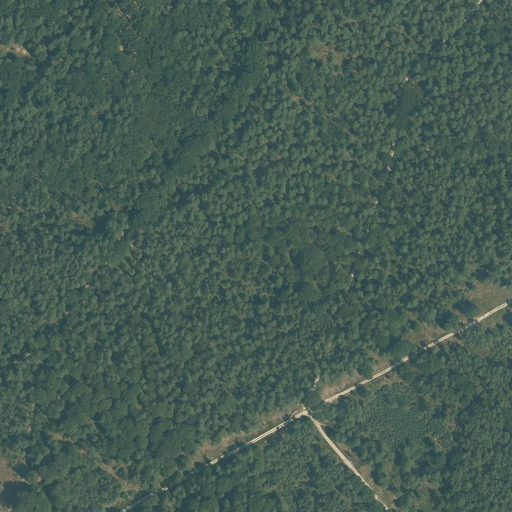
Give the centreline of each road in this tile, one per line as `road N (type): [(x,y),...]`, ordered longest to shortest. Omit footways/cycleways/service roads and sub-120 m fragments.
road 1 (track): [(247,50),(229,89),(46,342),(19,511)]
road 2 (track): [(306,412),(386,172),(396,93),(482,0)]
road 3 (track): [(511,303),(306,412)]
road 4 (track): [(306,412),(122,511)]
road 5 (track): [(306,412),(388,511)]
